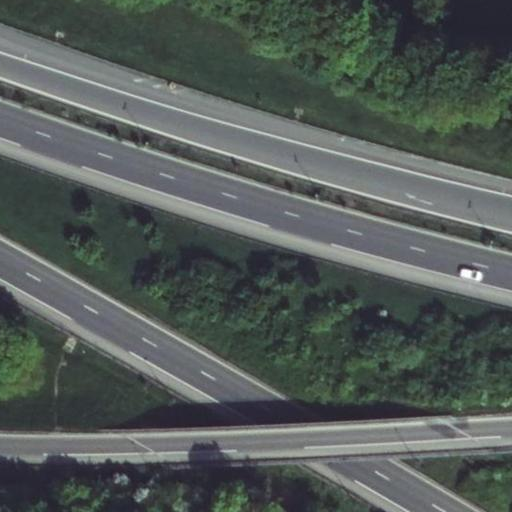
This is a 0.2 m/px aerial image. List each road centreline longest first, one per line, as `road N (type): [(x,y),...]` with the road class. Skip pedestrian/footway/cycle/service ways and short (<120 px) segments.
road 1 (motorway): [(0,121),(306,220),(511,275)]
road 2 (motorway): [(511,216),(255,149),(0,64)]
road 3 (motorway): [(0,258),(445,511)]
road 4 (trunk): [(0,447),(511,429)]
